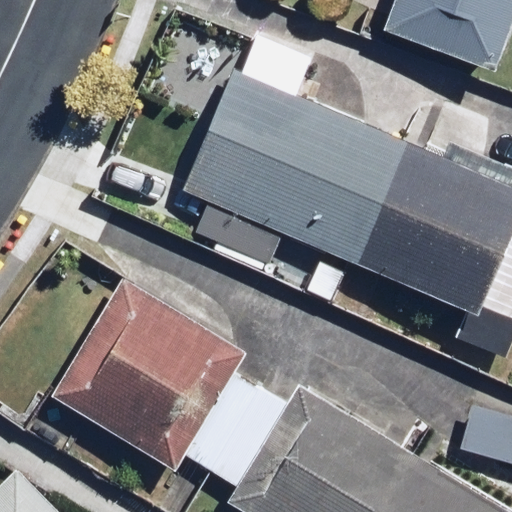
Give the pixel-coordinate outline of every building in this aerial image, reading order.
[(497,65),(511,24),(511,0),(391,0),(383,23),(497,65)] [(356,264),(483,315),(511,243),(511,166),(440,138),(436,149),(232,66),(181,193),(329,253),(319,276),(347,287),(356,264)] [(249,355),(120,282),(55,396),(186,470),(190,462),(238,490),(231,503),(246,511),(511,511),(511,506),(297,384),(288,399),(240,372),(249,355)] [(511,415),(473,404),(461,446),(511,460),(511,415)] [(62,511),(18,464),(0,480),(0,511),(62,511)]
